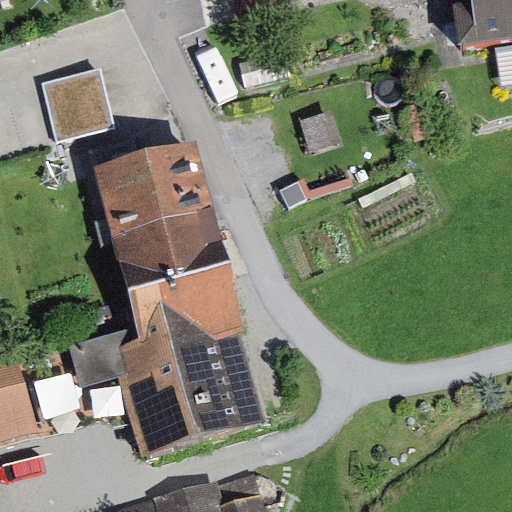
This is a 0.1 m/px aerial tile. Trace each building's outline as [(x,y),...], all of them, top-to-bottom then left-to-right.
[(511,0),(482,0),(484,8),(465,10),(470,51),(511,45),(511,0)] [(90,81),(33,102),(48,144),(105,123),(90,81)] [(104,175),(122,243),(221,218),(203,149),(104,175)] [(122,243),(137,301),(237,273),(221,218),(122,243)] [(145,331),(149,346),(131,351),(151,425),(160,459),(279,426),(237,273),(137,301),(145,331)] [(0,455),(112,425),(127,432),(151,425),(131,351),(149,346),(145,331),(0,370),(0,455)] [(276,511),(267,473),(120,511),(276,511)]
